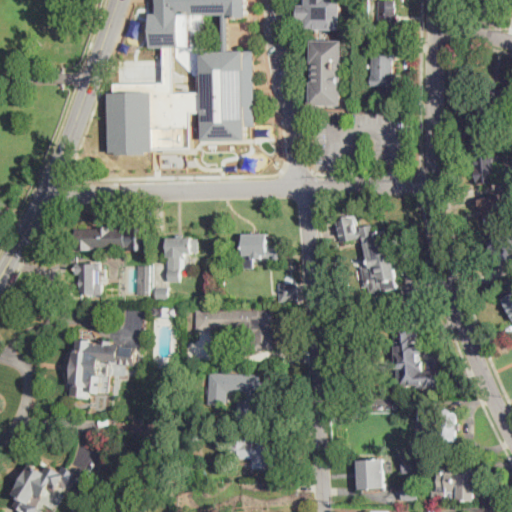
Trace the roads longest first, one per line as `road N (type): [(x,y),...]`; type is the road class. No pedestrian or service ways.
road 1 (secondary): [(438,0),(434,183),(450,287),(511,437)]
road 2 (residential): [(434,183),(46,192)]
road 3 (residential): [(325,511),(306,188)]
road 4 (secondary): [(46,192),(118,0)]
road 5 (residential): [(273,0),(306,188)]
